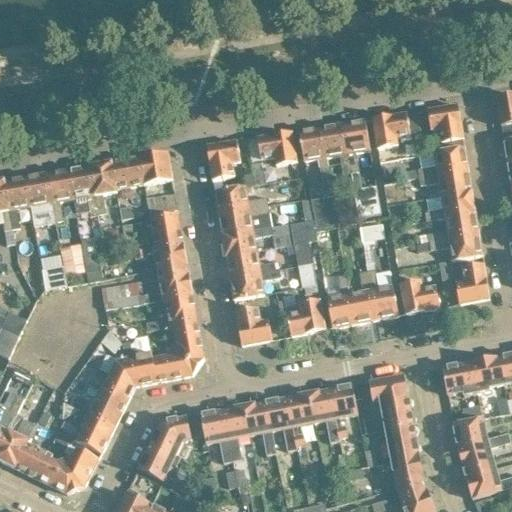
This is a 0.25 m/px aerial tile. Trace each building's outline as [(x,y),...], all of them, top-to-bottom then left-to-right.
[(511,98),(497,101),(499,109),(502,129),(504,143),(511,142),(511,98)] [(442,145),(464,142),(458,107),(428,112),(431,132),(440,130),(442,145)] [(407,116),(373,121),(378,151),(398,148),(397,140),(411,137),(421,140),(417,115),(407,116)] [(343,126),(351,175),(360,173),(358,163),(357,155),(371,153),(366,122),(343,126)] [(343,126),(321,130),(326,160),(327,160),(341,158),(342,166),(344,176),(351,175),(343,126)] [(321,130),(299,133),(304,164),(319,161),(320,169),(322,180),(330,179),(327,160),(326,160),(321,130)] [(258,140),(248,142),(256,188),(265,186),(261,164),(261,162),(275,159),(276,168),(297,165),(292,134),(258,140)] [(240,163),(237,143),(207,148),(213,183),(235,179),(233,164),(240,163)] [(469,171),(465,149),(435,154),(437,167),(429,169),(418,171),(404,173),(405,181),(419,179),(469,171)] [(168,155),(140,160),(145,187),(173,182),(170,165),(168,155)] [(140,160),(112,164),(117,191),(141,187),(142,192),(146,191),(145,187),(140,160)] [(112,164),(91,168),(99,217),(107,216),(105,204),(103,197),(118,195),(117,191),(112,164)] [(91,168),(69,172),(74,202),(77,217),(89,214),(90,219),(99,217),(91,168)] [(472,193),(469,171),(419,179),(420,188),(432,186),(440,184),(442,198),(472,193)] [(69,172),(48,175),(56,225),(64,223),(60,204),(74,202),(69,172)] [(253,174),(244,175),(246,188),(255,187),(253,174)] [(48,175),(26,179),(32,209),(35,228),(56,225),(48,175)] [(26,179),(4,183),(13,232),(21,231),(19,218),(17,212),(32,209),(26,179)] [(4,183),(0,183),(0,214),(1,214),(3,221),(7,247),(15,246),(13,232),(4,183)] [(215,194),(219,216),(268,207),(266,199),(247,202),(245,189),(215,194)] [(445,211),(437,212),(425,214),(426,223),(446,219),(476,215),(472,193),(442,198),(445,211)] [(178,213),(175,196),(148,201),(150,218),(178,213)] [(332,199),(311,202),(314,222),(316,232),(336,228),(335,218),(334,211),(332,199)] [(306,202),(302,203),(305,224),(314,222),(311,202),(306,203),(306,202)] [(379,203),(356,207),(358,219),(359,219),(362,218),(381,215),(379,203)] [(268,207),(219,216),(223,237),(272,229),(268,207)] [(120,211),(122,223),(136,220),(134,208),(120,211)] [(479,237),(476,215),(446,219),(448,233),(441,234),(429,236),(430,244),(479,237)] [(153,226),(157,248),(184,244),(179,217),(147,222),(148,227),(153,226)] [(398,218),(391,219),(392,228),(400,227),(398,218)] [(295,247),(309,244),(317,243),(316,232),(314,222),(305,224),(292,226),(295,247)] [(127,255),(135,253),(137,253),(132,225),(123,227),(127,255)] [(272,229),(223,237),(227,259),(257,254),(254,240),(273,237),(276,250),(295,247),(292,226),(291,225),(272,229)] [(361,229),(360,229),(362,246),(371,244),(374,244),(374,240),(385,239),(383,225),(361,229)] [(421,246),(417,247),(418,255),(451,249),(453,264),(483,259),(479,237),(430,244),(421,246)] [(102,238),(81,241),(82,246),(87,274),(89,285),(100,283),(102,283),(99,262),(105,261),(102,238)] [(137,253),(135,253),(137,262),(148,260),(147,256),(154,254),(158,273),(158,277),(189,271),(188,267),(184,244),(157,248),(157,250),(137,253)] [(299,268),(313,266),(309,244),(295,247),(299,268)] [(82,246),(60,250),(64,269),(65,277),(87,274),(82,246)] [(227,259),(230,281),(280,272),(278,264),(259,268),(257,254),(227,259)] [(451,264),(439,265),(444,290),(452,288),(451,280),(454,279),(451,264)] [(313,266),(299,268),(303,290),(317,287),(313,266)] [(456,286),(460,307),(490,301),(484,267),(462,270),(465,284),(456,286)] [(43,273),(42,273),(45,293),(67,289),(65,277),(64,269),(63,269),(43,273)] [(135,285),(102,291),(106,312),(166,303),(193,298),(189,275),(189,271),(158,277),(159,281),(162,298),(160,298),(159,295),(144,298),(138,299),(135,285)] [(262,283),(270,282),(281,280),(280,272),(230,281),(234,303),(264,298),(262,283)] [(379,291),(377,282),(375,272),(367,274),(376,323),(399,318),(393,288),(379,291)] [(350,296),(348,297),(354,327),(376,323),(367,274),(360,275),(363,294),(350,296)] [(341,297),(327,300),(333,331),(354,327),(348,297),(350,296),(346,278),(345,278),(338,279),(341,297)] [(420,282),(400,286),(406,317),(440,310),(436,289),(422,292),(420,282)] [(170,325),(164,326),(165,331),(174,330),(174,332),(199,328),(193,298),(166,303),(170,325)] [(287,318),(291,339),(326,332),(320,302),(300,306),(302,315),(287,318)] [(0,310),(0,330),(1,331),(20,340),(27,323),(0,310)] [(258,310),(236,314),(242,348),(272,343),(268,322),(260,323),(258,310)] [(159,323),(146,324),(148,333),(160,331),(159,323)] [(205,361),(199,328),(174,332),(177,345),(172,351),(199,370),(205,361)] [(20,340),(1,331),(0,333),(0,357),(9,362),(20,340)] [(123,344),(109,334),(101,344),(115,355),(123,344)] [(131,343),(123,345),(126,360),(131,359),(137,389),(158,385),(153,360),(152,355),(134,358),(131,343)] [(168,357),(153,360),(158,385),(193,378),(199,370),(172,351),(168,357)] [(107,357),(99,371),(111,377),(103,393),(127,405),(135,389),(137,389),(131,359),(126,360),(119,361),(118,362),(107,357)] [(511,357),(499,360),(505,388),(511,386),(511,357)] [(499,360),(471,365),(477,396),(490,394),(490,390),(505,388),(499,360)] [(464,399),(477,396),(471,365),(443,371),(448,398),(463,395),(464,399)] [(85,374),(81,381),(89,385),(92,378),(85,374)] [(380,429),(381,434),(414,428),(404,378),(370,385),(374,406),(381,405),(385,428),(380,429)] [(331,392),(340,441),(348,439),(346,429),(341,429),(340,421),(358,418),(352,388),(331,392)] [(331,392),(309,396),(315,426),(326,424),(330,445),(341,443),(340,441),(331,392)] [(115,430),(127,405),(103,393),(92,415),(88,412),(86,416),(115,430)] [(0,450),(18,416),(25,401),(11,394),(5,407),(0,404),(0,450)] [(309,396),(287,400),(297,450),(304,448),(302,437),(299,438),(298,429),(315,426),(309,396)] [(73,397),(69,406),(78,411),(81,412),(85,403),(73,397)] [(287,400),(266,404),(272,434),(283,432),(288,453),(297,452),(297,450),(287,400)] [(507,400),(497,402),(500,418),(510,416),(508,403),(507,400)] [(64,404),(63,418),(78,411),(69,406),(64,404)] [(266,404),(245,409),(251,438),(263,436),(267,457),(276,456),(272,434),(266,404)] [(480,417),(478,408),(463,411),(464,420),(480,417)] [(245,409),(223,413),(233,464),(242,462),(238,440),(251,438),(245,409)] [(43,414),(38,424),(46,428),(51,417),(44,413),(43,414)] [(223,413),(201,417),(207,446),(220,444),(224,466),(233,464),(223,413)] [(18,416),(0,450),(0,462),(16,471),(28,445),(29,444),(17,437),(24,422),(25,420),(18,416)] [(115,430),(86,416),(84,420),(88,422),(77,444),(102,456),(115,430)] [(162,424),(150,449),(175,461),(177,457),(184,443),(191,441),(187,420),(162,424)] [(481,421),(454,426),(458,450),(488,442),(483,420),(481,421)] [(387,438),(392,461),(419,456),(414,428),(381,434),(382,439),(387,438)] [(58,434),(55,441),(70,448),(73,442),(58,434)] [(488,442),(458,450),(465,475),(495,467),(490,451),(511,445),(508,436),(488,442)] [(16,471),(41,483),(51,462),(53,458),(28,445),(16,471)] [(150,449),(139,472),(163,484),(172,466),(176,468),(181,460),(177,457),(175,461),(150,449)] [(57,465),(51,462),(41,483),(67,496),(84,491),(99,462),(78,451),(73,460),(57,465)] [(365,453),(365,455),(368,469),(378,467),(375,451),(365,453)] [(346,473),(363,470),(368,469),(365,455),(344,459),(346,473)] [(392,461),(398,490),(399,495),(426,487),(424,483),(419,456),(392,461)] [(495,467),(465,475),(473,501),(500,493),(502,493),(511,489),(511,480),(499,484),(495,467)] [(362,470),(346,473),(348,483),(364,480),(362,470)] [(243,472),(235,473),(238,489),(246,488),(243,472)] [(230,491),(238,489),(235,473),(227,475),(230,491)] [(200,491),(215,489),(213,480),(199,482),(200,491)] [(399,495),(401,499),(405,511),(434,511),(427,491),(426,487),(399,495)] [(217,498),(215,489),(200,491),(201,501),(217,498)] [(135,499),(138,495),(129,491),(118,511),(149,511),(152,508),(135,499)] [(335,499),(337,507),(353,503),(350,495),(335,499)] [(181,511),(187,501),(179,497),(173,509),(178,511),(181,511)] [(487,511),(484,502),(474,505),(476,511),(487,511)] [(388,503),(373,507),(374,511),(385,511),(390,511),(388,503)]
